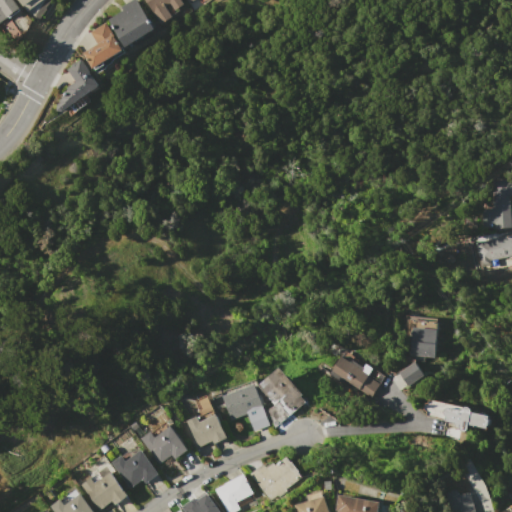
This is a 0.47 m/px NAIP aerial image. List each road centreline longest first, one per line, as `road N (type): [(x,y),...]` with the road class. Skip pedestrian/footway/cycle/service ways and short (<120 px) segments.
road 1 (residential): [(141,511),(238,455),(303,436)]
road 2 (residential): [(87,0),(0,139)]
